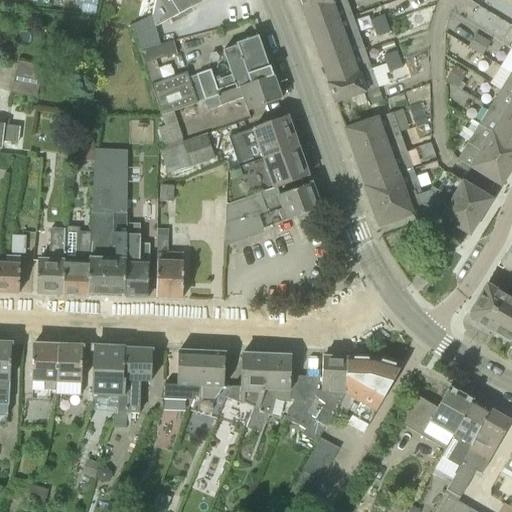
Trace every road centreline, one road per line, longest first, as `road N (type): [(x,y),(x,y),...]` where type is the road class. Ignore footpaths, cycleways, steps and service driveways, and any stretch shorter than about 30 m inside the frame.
road 1 (residential): [(389,298),(317,330),(0,320)]
road 2 (tertiary): [(389,298),(275,0)]
road 3 (residential): [(432,339),(511,211)]
